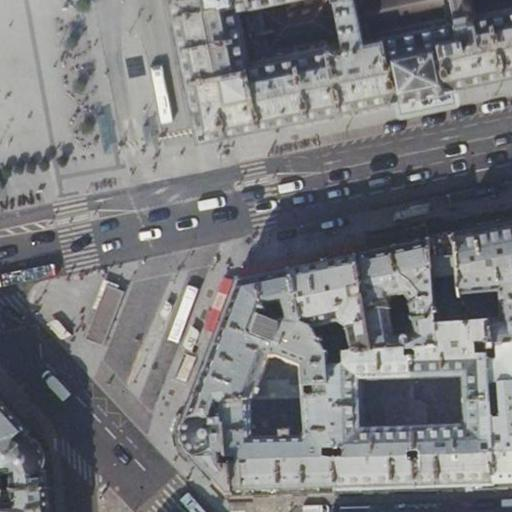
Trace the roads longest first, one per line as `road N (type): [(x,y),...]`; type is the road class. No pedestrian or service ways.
road 1 (secondary): [(0,257),(511,147)]
road 2 (secondary): [(183,511),(75,389)]
road 3 (residential): [(77,511),(75,389)]
